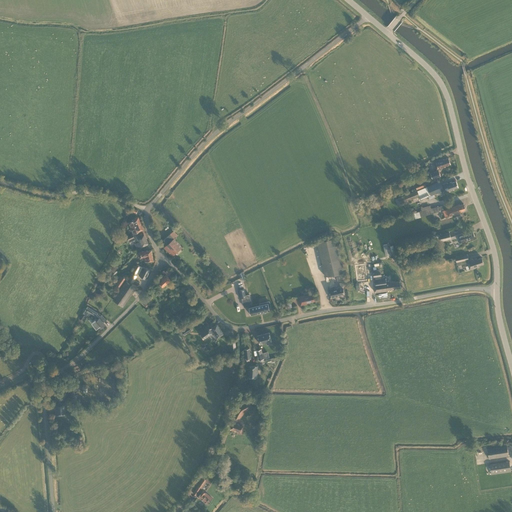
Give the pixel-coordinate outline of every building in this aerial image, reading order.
[(436,170),(437,170),(437,171),(430,173),(432,178),(441,175),(438,169),(442,168),(442,167),(445,166),(445,165),(450,163),(448,158),(444,159),(444,158),(439,160),(439,159),(434,161),(436,170)] [(417,190),(398,198),(400,203),(419,196),(420,199),(428,196),(434,193),(443,190),(444,193),(450,191),(450,190),(458,188),(456,181),(452,182),(451,182),(447,183),(447,182),(442,184),(440,181),(422,188),(417,190)] [(466,209),(464,203),(460,205),(459,204),(456,205),(447,209),(449,216),(458,213),(462,211),(466,209)] [(431,208),(426,209),(427,214),(438,211),(438,210),(443,208),(442,205),(437,207),(437,206),(431,208)] [(129,223),(129,224),(131,229),(133,233),(136,233),(144,229),(138,216),(132,219),(133,220),(129,223)] [(475,236),(473,231),(468,232),(468,231),(464,233),(463,232),(458,234),(461,243),(466,241),(466,240),(469,239),(469,238),(475,236)] [(451,238),(449,232),(439,234),(441,241),(451,238)] [(144,234),(143,233),(142,233),(136,236),(138,242),(135,244),(137,249),(147,244),(148,244),(148,243),(144,234)] [(172,240),(174,238),(170,233),(164,240),(167,244),(164,247),(172,256),(180,248),(172,240)] [(344,271),(336,237),(317,241),(325,276),(344,271)] [(153,260),(151,250),(148,251),(148,250),(139,252),(140,258),(144,257),(145,262),(153,260)] [(468,260),(467,255),(461,256),(455,257),(457,265),(468,263),(470,269),(475,267),(478,266),(478,265),(484,263),(482,257),(477,259),(477,258),(473,259),(472,259),(468,260)] [(357,281),(367,280),(365,263),(355,265),(357,281)] [(137,264),(134,269),(132,273),(132,272),(131,273),(128,280),(127,279),(113,299),(123,306),(138,285),(140,282),(135,280),(137,275),(136,275),(137,273),(139,274),(138,275),(141,276),(146,278),(150,270),(145,267),(143,266),(142,267),(137,264)] [(171,272),(169,268),(165,271),(164,270),(162,271),(164,274),(166,272),(167,274),(161,279),(162,280),(159,283),(163,287),(171,280),(167,275),(171,272)] [(347,284),(344,273),(338,274),(340,286),(347,284)] [(116,284),(121,287),(127,279),(121,275),(116,284)] [(388,277),(374,279),(375,288),(380,287),(380,286),(389,285),(388,277)] [(344,293),(343,287),(339,288),(338,287),(334,289),(334,288),(328,289),(330,298),(335,297),(335,296),(339,295),(344,293)] [(315,300),(314,294),(309,295),(309,294),(304,295),(299,296),(301,305),(306,304),(306,303),(309,302),(309,301),(315,300)] [(260,305),(249,307),(251,315),(259,313),(266,312),(266,311),(270,311),(269,307),(268,303),(260,305)] [(98,319),(96,320),(96,319),(92,323),(97,328),(99,326),(101,328),(106,324),(99,317),(97,315),(98,313),(88,306),(83,313),(87,315),(89,312),(90,313),(89,314),(95,318),(96,316),(98,319)] [(223,333),(217,324),(210,329),(209,328),(200,334),(203,339),(212,333),(216,338),(223,333)] [(182,331),(184,335),(195,329),(193,325),(182,331)] [(271,341),(269,332),(258,335),(260,344),(271,341)] [(265,363),(263,358),(264,358),(263,355),(261,349),(256,350),(259,360),(259,359),(260,365),(265,363)] [(248,377),(257,377),(258,365),(249,365),(248,377)] [(233,415),(240,418),(242,416),(244,413),(246,411),(249,409),(245,402),(242,403),(239,405),(237,407),(235,410),(234,412),(233,415)] [(66,414),(64,403),(54,404),(56,416),(66,414)] [(235,430),(241,432),(243,426),(238,425),(239,424),(233,422),(230,429),(235,431),(235,430)] [(508,455),(507,446),(487,448),(489,458),(508,455)] [(511,471),(509,461),(490,464),(491,474),(511,471)] [(214,478),(206,473),(201,481),(193,493),(196,495),(197,493),(199,494),(198,496),(208,504),(213,498),(203,490),(201,492),(199,491),(206,481),(210,484),(214,478)]
